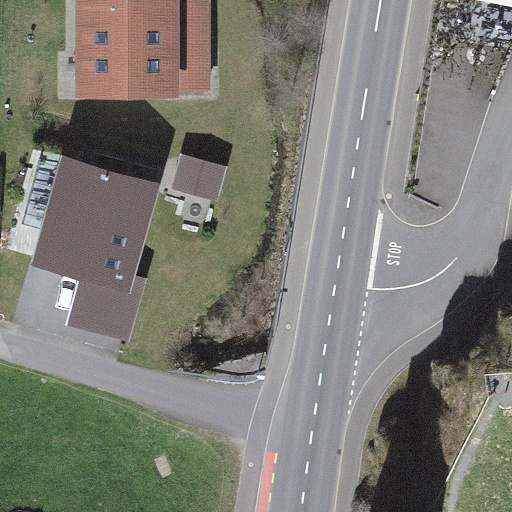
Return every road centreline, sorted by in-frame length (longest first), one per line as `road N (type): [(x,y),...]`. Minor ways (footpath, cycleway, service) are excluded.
road 1 (unclassified): [(313,431),(0,345)]
road 2 (secondary): [(335,286),(379,0)]
road 3 (unclassified): [(335,286),(425,284),(456,260),(511,126)]
road 4 (secondary): [(313,431),(335,286)]
